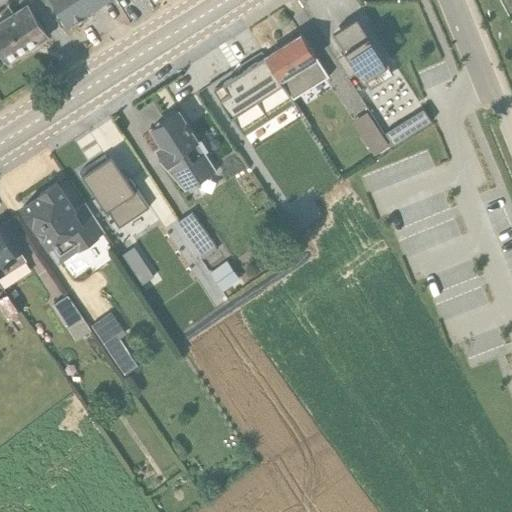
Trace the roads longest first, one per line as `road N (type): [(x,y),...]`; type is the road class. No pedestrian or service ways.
road 1 (primary): [(0,144),(224,0)]
road 2 (unclassified): [(511,135),(452,0)]
